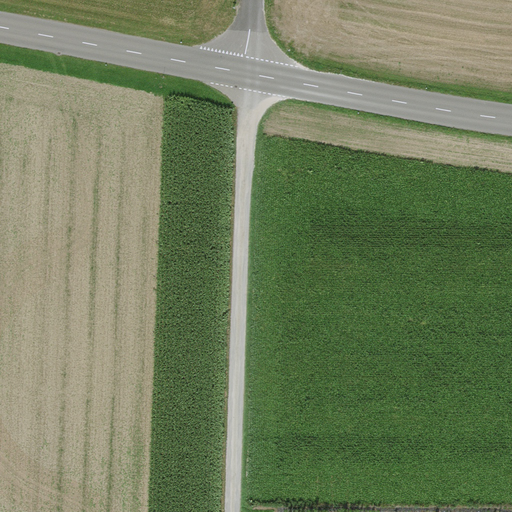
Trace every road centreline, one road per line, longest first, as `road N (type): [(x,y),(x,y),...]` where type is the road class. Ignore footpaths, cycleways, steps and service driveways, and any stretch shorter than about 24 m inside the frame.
road 1 (track): [(233,511),(246,73)]
road 2 (tertiary): [(246,73),(511,119)]
road 3 (tertiary): [(0,27),(246,73)]
